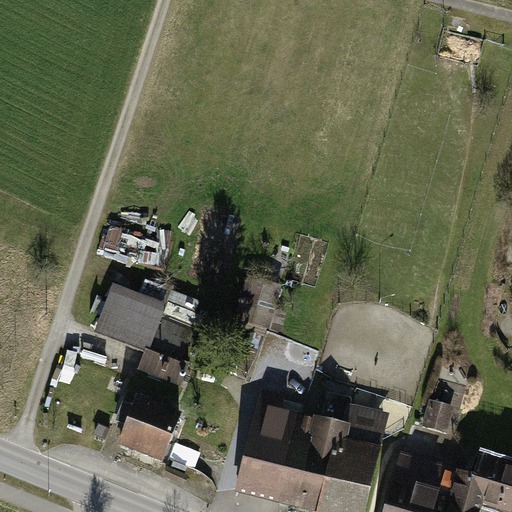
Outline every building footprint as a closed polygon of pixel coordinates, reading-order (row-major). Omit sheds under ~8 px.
[(280,307),(283,284),(249,280),(247,303),(280,307)] [(173,307),(115,284),(98,327),(155,350),(173,307)] [(376,511),(400,423),(268,388),(239,497),(295,511),(376,511)] [(172,459),(191,410),(147,394),(128,442),(172,459)] [(432,398),(425,423),(450,431),(458,406),(432,398)] [(484,475),(409,453),(391,511),(511,511),(511,461),(490,455),(484,475)]
